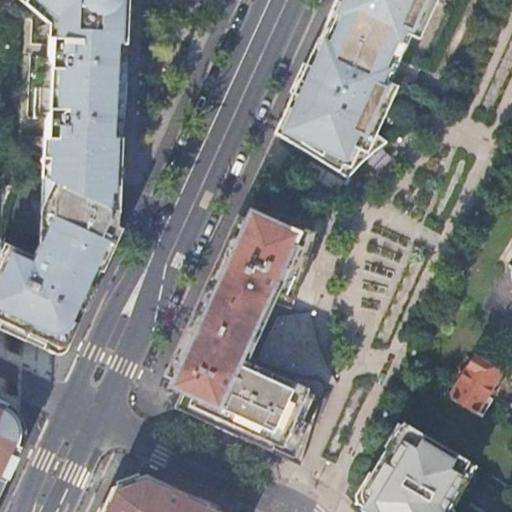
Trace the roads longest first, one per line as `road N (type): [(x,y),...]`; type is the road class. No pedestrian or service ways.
road 1 (secondary): [(148,263),(271,0)]
road 2 (residential): [(93,415),(295,511)]
road 3 (secondary): [(93,415),(137,314),(148,263)]
road 4 (secondary): [(148,263),(115,307),(68,403)]
